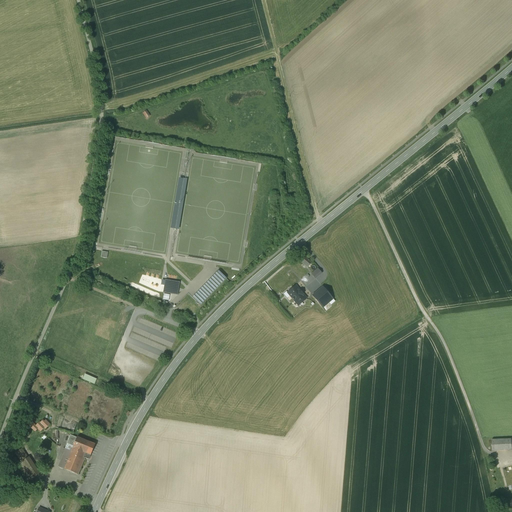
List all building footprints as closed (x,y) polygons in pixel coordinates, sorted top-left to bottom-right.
[(312,263),(305,257),(301,262),(308,268),(312,263)] [(322,273),(318,268),(311,274),(316,279),(322,273)] [(218,271),(193,297),(201,305),(226,279),(218,271)] [(167,279),(165,292),(179,294),(181,281),(167,279)] [(296,286),(287,293),(298,306),(307,299),(303,294),(301,295),(299,292),(300,291),(296,286)] [(334,299),(323,287),(313,296),(324,308),(334,299)] [(84,377),(83,379),(95,384),(97,380),(85,374),(84,377)] [(44,428),(41,425),(44,422),(43,421),(41,423),(40,422),(36,426),(32,422),(28,425),(35,432),(38,429),(41,431),(44,428)] [(44,422),(41,425),(44,428),(45,429),(49,425),(45,421),(44,422)] [(95,445),(70,435),(67,443),(74,446),(73,449),(71,448),(70,451),(66,449),(60,463),(66,466),(64,469),(78,474),(85,458),(89,460),(95,445)] [(511,448),(511,439),(492,440),(492,451),(511,450),(511,448)] [(28,458),(22,449),(15,453),(21,462),(19,464),(30,480),(36,476),(40,474),(29,457),(28,458)] [(511,464),(500,468),(507,493),(511,492),(511,464)] [(506,496),(498,497),(500,511),(507,511),(507,507),(506,496)]
